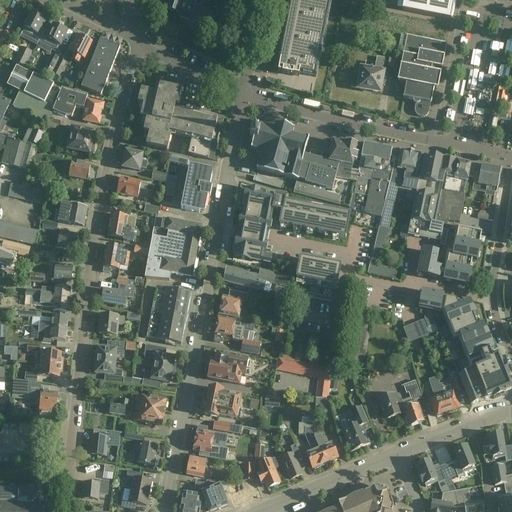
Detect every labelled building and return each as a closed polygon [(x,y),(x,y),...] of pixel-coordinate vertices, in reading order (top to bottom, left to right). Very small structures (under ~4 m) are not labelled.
[(182,11),(191,15),(196,0),(170,0),(167,10),(177,13),(178,9),(182,11)] [(285,67),(283,76),(304,80),(305,78),(321,81),(337,0),(296,0),(284,67),(285,67)] [(404,0),(402,10),(403,10),(402,11),(412,13),(412,16),(411,16),(411,17),(408,31),(408,32),(447,40),(447,39),(454,6),(454,5),(454,2),(455,2),(455,1),(454,1),(454,0),(404,0)] [(25,29),(23,33),(35,38),(40,41),(45,31),(42,29),(40,28),(44,20),(31,13),(23,28),(25,29)] [(49,33),(45,31),(40,41),(41,41),(56,49),(57,50),(59,45),(60,46),(67,32),(53,25),(49,33)] [(98,45),(99,43),(97,42),(96,40),(81,34),(79,34),(78,35),(72,46),(71,46),(67,52),(74,55),(71,60),(87,69),(98,45)] [(371,36),(370,42),(382,45),(383,39),(371,36)] [(401,66),(440,73),(446,44),(407,36),(401,66)] [(98,45),(94,55),(81,90),(100,98),(113,65),(111,64),(115,48),(100,42),(99,43),(98,45)] [(22,48),(14,63),(26,69),(33,54),(22,48)] [(50,78),(52,73),(52,72),(59,59),(52,55),(45,68),(42,74),(49,78),(50,78)] [(60,59),(53,74),(59,77),(67,63),(60,59)] [(353,80),(352,88),(358,89),(358,90),(380,94),(384,73),(382,73),(384,60),(378,59),(377,65),(367,63),(366,70),(362,70),(360,81),(353,80)] [(389,59),(388,67),(395,68),(397,60),(389,59)] [(440,73),(401,66),(398,82),(406,84),(433,89),(437,90),(440,73)] [(12,80),(8,86),(20,92),(47,105),(53,108),(55,104),(52,102),(47,100),(51,91),(56,94),(57,92),(59,88),(54,85),(18,67),(14,74),(12,80)] [(81,89),(84,83),(77,80),(74,89),(81,91),(81,89)] [(433,89),(406,84),(403,99),(413,101),(413,103),(414,104),(416,105),(415,110),(415,113),(416,115),(418,117),(421,118),(424,118),(426,116),(428,114),(428,113),(429,110),(430,104),(433,89)] [(208,160),(209,156),(217,123),(174,112),(175,107),(178,107),(181,93),(160,88),(158,95),(142,91),(138,105),(144,107),(141,119),(147,121),(144,134),(150,135),(147,147),(168,152),(172,134),(192,139),(188,155),(208,160)] [(62,90),(53,112),(65,117),(72,117),(76,108),(84,110),(86,102),(87,97),(62,90)] [(20,92),(13,106),(15,109),(16,109),(46,124),(54,109),(53,108),(47,105),(20,92)] [(0,115),(3,117),(9,106),(9,104),(5,102),(5,103),(0,100),(0,115)] [(85,111),(83,122),(98,125),(102,105),(94,103),(86,102),(84,110),(85,110),(85,111)] [(0,115),(0,131),(2,133),(8,120),(3,117),(0,115)] [(60,122),(51,120),(49,128),(58,130),(60,122)] [(354,143),(349,142),(348,144),(346,144),(346,145),(343,144),(333,142),(333,143),(331,143),(330,151),(331,152),(329,162),(321,160),(322,156),(316,154),(311,152),(309,157),(304,155),(308,139),(292,135),(293,129),(276,125),(275,130),(257,126),(256,130),(252,132),(251,132),(251,133),(249,140),(249,141),(250,141),(251,142),(252,144),(251,149),(257,150),(257,153),(259,157),(261,157),(257,170),(297,181),(294,193),(339,205),(341,197),(331,195),(324,193),(325,189),(332,191),(335,178),(348,181),(356,182),(358,172),(351,170),(352,167),(354,161),(356,161),(357,155),(355,154),(357,146),(355,145),(354,143)] [(65,128),(61,150),(89,155),(89,153),(92,153),(94,144),(91,143),(93,134),(65,128)] [(36,132),(32,143),(38,145),(39,146),(43,135),(36,132)] [(5,148),(0,164),(0,165),(1,165),(30,173),(36,149),(14,143),(14,142),(11,142),(7,140),(5,148)] [(355,194),(351,211),(380,218),(381,218),(396,158),(391,157),(392,150),(364,145),(360,162),(358,172),(356,182),(354,194),(355,194)] [(405,200),(413,202),(417,183),(419,175),(423,156),(420,155),(401,152),(398,151),(396,158),(381,218),(368,274),(395,281),(398,271),(380,267),(376,266),(376,262),(381,263),(394,207),(397,194),(405,194),(405,200)] [(124,157),(122,168),(139,172),(140,169),(145,170),(146,164),(141,163),(142,156),(126,152),(125,158),(124,157)] [(45,155),(36,154),(34,163),(38,164),(40,158),(45,159),(45,155)] [(447,160),(438,158),(424,155),(423,155),(423,156),(419,175),(417,183),(413,202),(407,235),(440,242),(443,230),(444,226),(435,224),(437,215),(436,215),(447,160)] [(171,157),(169,163),(188,167),(189,161),(171,157)] [(470,165),(447,160),(436,215),(437,215),(435,224),(444,226),(447,226),(448,222),(454,223),(454,222),(459,223),(467,182),(468,177),(470,165)] [(65,163),(64,169),(70,170),(69,178),(87,181),(89,167),(84,166),(71,164),(65,163)] [(474,178),(472,191),(485,193),(485,196),(489,196),(487,212),(481,212),(478,215),(478,219),(493,222),(497,193),(498,183),(499,180),(500,170),(476,166),(470,165),(468,177),(474,178)] [(190,166),(185,188),(209,193),(213,176),(211,176),(211,173),(208,172),(208,170),(190,166)] [(154,172),(152,181),(165,183),(167,175),(154,172)] [(255,177),(253,182),(280,190),(281,191),(282,185),(255,177)] [(153,186),(141,183),(141,182),(121,178),(121,179),(117,193),(117,194),(121,195),(122,196),(125,197),(126,196),(138,199),(138,198),(140,189),(152,192),(153,186)] [(74,179),(72,185),(90,190),(92,184),(74,179)] [(14,199),(17,186),(11,185),(8,198),(14,199)] [(17,186),(14,199),(20,200),(23,188),(17,186)] [(29,189),(23,188),(20,200),(26,202),(29,189)] [(185,188),(181,210),(199,213),(200,212),(203,212),(204,209),(206,210),(209,193),(185,188)] [(34,190),(29,189),(26,202),(32,203),(34,190)] [(34,190),(32,203),(38,204),(40,192),(34,190)] [(40,192),(38,204),(44,206),(46,193),(40,192)] [(264,245),(264,243),(265,241),(266,237),(266,234),(271,210),(273,196),(248,192),(246,204),(243,216),(240,232),(239,239),(236,253),(235,259),(251,262),(251,261),(271,265),(272,260),(272,258),(264,256),(262,256),(264,245)] [(287,227),(294,229),(300,230),(307,231),(312,232),(325,234),(331,236),(332,236),(338,237),(345,238),(348,224),(350,215),(285,203),(286,200),(286,196),(276,194),(272,211),(282,212),(279,226),(281,226),(287,227)] [(57,204),(61,205),(59,212),(57,211),(55,218),(54,222),(66,224),(65,225),(82,228),(86,209),(71,206),(72,199),(59,196),(57,204)] [(146,205),(144,213),(159,216),(160,211),(161,208),(146,205)] [(110,225),(110,226),(132,229),(134,229),(136,219),(134,218),(127,217),(112,215),(110,225)] [(148,219),(146,230),(153,231),(155,220),(148,219)] [(152,238),(151,245),(197,254),(199,254),(200,250),(198,249),(198,246),(202,227),(168,221),(163,220),(156,219),(155,220),(153,231),(152,238)] [(57,225),(43,223),(42,230),(56,232),(57,225)] [(5,224),(1,239),(4,240),(8,241),(12,226),(5,224)] [(12,226),(8,241),(12,242),(13,242),(15,242),(19,227),(12,226)] [(110,226),(108,237),(123,239),(123,241),(123,242),(133,243),(135,236),(134,236),(131,235),(132,229),(110,226)] [(19,227),(15,242),(22,244),(25,229),(19,227)] [(32,231),(25,229),(22,244),(29,246),(32,231)] [(479,243),(481,237),(481,233),(458,229),(453,255),(449,254),(446,271),(443,270),(440,270),(441,269),(435,268),(438,254),(421,251),(417,274),(418,275),(422,275),(439,279),(439,276),(444,277),(444,281),(468,286),(468,284),(470,278),(471,271),(470,271),(470,268),(471,262),(472,260),(477,261),(477,259),(478,253),(480,245),(479,245),(479,243)] [(440,242),(440,245),(445,246),(448,231),(443,230),(440,242)] [(39,232),(32,231),(29,246),(35,247),(39,232)] [(59,233),(58,247),(74,249),(76,235),(59,233)] [(151,245),(148,258),(145,279),(170,281),(171,275),(192,279),(196,257),(197,256),(198,256),(199,254),(197,254),(151,245)] [(106,246),(104,257),(129,260),(130,254),(122,253),(122,248),(106,246)] [(137,247),(136,254),(141,255),(148,256),(150,249),(137,247)] [(15,257),(11,255),(0,249),(0,263),(6,266),(9,259),(13,261),(15,257)] [(328,251),(325,258),(346,265),(348,258),(328,251)] [(27,257),(24,271),(31,272),(33,258),(27,257)] [(104,268),(103,273),(110,274),(110,269),(119,270),(127,271),(129,261),(129,260),(104,257),(103,267),(104,268)] [(300,259),(296,283),(336,291),(341,266),(300,259)] [(51,280),(51,284),(66,285),(66,282),(71,282),(72,269),(55,268),(54,281),(51,280)] [(226,270),(224,283),(287,299),(291,278),(260,270),(257,282),(247,280),(248,276),(226,270)] [(30,278),(28,283),(45,284),(46,275),(31,274),(30,278)] [(117,279),(116,284),(119,285),(119,286),(127,287),(128,281),(117,279)] [(104,291),(102,304),(124,307),(125,298),(127,298),(133,299),(134,289),(135,282),(128,281),(127,287),(119,286),(118,293),(104,291)] [(26,292),(25,297),(26,297),(32,298),(69,301),(70,290),(54,288),(54,289),(42,288),(42,291),(26,290),(26,292)] [(154,301),(188,307),(191,295),(187,294),(188,291),(176,289),(175,292),(167,290),(156,288),(154,301)] [(334,299),(294,291),(293,295),(333,303),(334,299)] [(422,292),(419,308),(426,310),(424,319),(428,328),(436,324),(433,318),(434,311),(440,312),(444,296),(422,292)] [(222,298),(219,316),(239,319),(240,311),(242,311),(243,307),(240,306),(242,295),(230,293),(228,299),(222,298)] [(68,313),(69,301),(32,298),(26,297),(25,305),(31,306),(48,308),(53,309),(52,312),(68,313)] [(445,311),(444,311),(455,337),(459,335),(469,359),(461,362),(465,374),(459,376),(471,406),(492,397),(493,399),(506,394),(505,392),(511,389),(511,386),(508,378),(510,378),(504,364),(502,364),(498,354),(492,357),(490,351),(494,349),(483,324),(478,326),(473,315),(475,314),(470,301),(458,306),(456,300),(446,299),(444,308),(445,311)] [(188,307),(154,301),(152,314),(186,320),(188,307)] [(19,312),(19,317),(31,318),(30,327),(31,327),(66,330),(67,318),(51,317),(51,318),(41,318),(41,314),(19,312)] [(350,363),(350,364),(362,365),(365,353),(363,352),(370,315),(359,313),(357,326),(358,326),(353,346),(350,363)] [(127,314),(127,321),(140,323),(141,315),(127,314)] [(186,320),(152,314),(149,326),(183,333),(186,320)] [(101,315),(98,334),(117,336),(118,326),(124,327),(125,318),(101,315)] [(241,340),(241,339),(243,331),(253,333),(254,324),(236,321),(219,318),(215,337),(214,342),(222,344),(223,339),(232,340),(232,341),(243,343),(241,350),(241,352),(258,356),(259,354),(260,344),(241,340)] [(428,328),(425,321),(424,320),(423,321),(429,335),(436,332),(434,325),(428,328)] [(413,326),(419,340),(429,337),(423,322),(413,326)] [(149,326),(147,339),(165,343),(165,345),(177,348),(177,345),(181,346),(183,333),(149,326)] [(409,344),(419,340),(413,326),(403,329),(409,344)] [(66,330),(31,327),(30,339),(38,340),(39,334),(50,334),(50,341),(65,342),(66,330)] [(438,329),(443,340),(448,338),(444,327),(438,329)] [(429,357),(457,344),(454,337),(426,351),(429,357)] [(94,362),(115,363),(116,356),(123,357),(124,344),(111,343),(110,350),(97,349),(97,355),(94,355),(94,362)] [(153,368),(175,372),(176,365),(173,365),(175,358),(162,356),(163,349),(146,346),(145,359),(155,360),(153,368)] [(454,351),(449,353),(452,362),(458,359),(454,351)] [(41,352),(40,364),(62,366),(63,360),(61,360),(61,354),(41,352)] [(211,362),(208,380),(240,386),(242,376),(245,377),(249,359),(217,353),(215,363),(211,362)] [(282,374),(284,360),(278,359),(276,372),(282,374)] [(284,360),(282,374),(288,375),(290,361),(284,360)] [(296,363),(290,361),(288,375),(294,376),(296,363)] [(115,363),(94,362),(93,368),(96,368),(95,375),(108,376),(108,383),(121,384),(122,371),(115,371),(115,363)] [(302,364),(296,363),(294,376),(300,377),(302,364)] [(62,366),(40,364),(39,376),(59,378),(59,373),(61,373),(62,366)] [(302,364),(300,377),(306,378),(308,365),(302,364)] [(308,365),(306,378),(312,379),(315,366),(308,365)] [(331,370),(315,366),(312,379),(318,381),(331,370)] [(175,372),(153,368),(152,375),(145,374),(143,386),(156,388),(157,382),(170,384),(171,378),(173,378),(175,372)] [(331,370),(318,381),(317,387),(329,388),(330,387),(331,378),(331,370)] [(442,393),(440,386),(437,378),(430,381),(435,395),(436,400),(434,400),(431,401),(436,417),(437,416),(438,418),(443,416),(443,415),(448,413),(449,413),(442,393)] [(451,380),(451,382),(440,386),(442,393),(449,413),(453,411),(454,413),(459,411),(459,409),(460,409),(457,400),(455,394),(463,392),(459,378),(451,380)] [(48,411),(57,411),(57,408),(58,408),(59,402),(58,402),(58,393),(40,392),(41,390),(27,389),(28,382),(13,381),(13,393),(33,394),(32,404),(40,404),(40,412),(48,412),(48,411)] [(412,403),(417,401),(422,399),(416,383),(404,387),(407,395),(410,394),(412,403)] [(203,403),(201,413),(204,413),(203,416),(218,419),(219,417),(236,420),(241,396),(224,393),(224,391),(209,388),(206,403),(203,403)] [(135,406),(135,409),(164,414),(167,401),(138,396),(137,403),(141,404),(140,407),(135,406)] [(403,406),(404,406),(402,399),(397,401),(396,397),(378,403),(385,421),(402,414),(401,412),(405,411),(403,406)] [(315,408),(323,409),(325,415),(332,414),(328,400),(316,400),(315,408)] [(412,403),(404,406),(403,406),(405,411),(407,418),(406,418),(409,427),(423,422),(420,414),(421,413),(417,401),(412,403)] [(258,404),(252,402),(250,409),(257,410),(258,404)] [(111,405),(109,415),(125,417),(126,407),(120,406),(111,405)] [(368,424),(361,407),(350,412),(352,418),(350,419),(349,421),(348,423),(348,425),(349,428),(342,430),(352,452),(370,445),(364,432),(362,427),(368,424)] [(164,414),(135,409),(135,411),(140,412),(139,415),(134,414),(133,421),(162,426),(164,414)] [(265,410),(265,419),(274,420),(274,418),(281,418),(282,411),(265,410)] [(229,425),(215,422),(213,431),(228,433),(229,425)] [(279,428),(282,433),(288,430),(284,424),(279,428)] [(314,439),(314,437),(314,425),(298,424),(298,435),(305,436),(312,452),(306,454),(313,469),(314,469),(315,470),(320,468),(319,466),(325,464),(314,439)] [(0,461),(18,463),(18,455),(30,455),(31,440),(29,440),(29,426),(20,425),(20,427),(2,427),(1,434),(0,433),(0,461)] [(226,447),(228,436),(215,434),(214,435),(207,434),(208,429),(208,428),(199,427),(198,432),(196,442),(213,446),(213,447),(219,448),(221,448),(221,446),(226,447)] [(105,438),(93,437),(92,437),(90,456),(105,457),(106,446),(118,447),(119,440),(120,434),(106,432),(105,438)] [(506,463),(511,461),(511,459),(510,447),(504,448),(502,435),(499,435),(499,434),(491,435),(491,436),(489,437),(490,446),(489,446),(490,456),(492,456),(493,460),(505,458),(506,463)] [(317,436),(314,437),(314,439),(325,464),(331,461),(332,463),(337,461),(336,459),(338,459),(331,443),(324,446),(324,444),(323,445),(320,437),(317,438),(317,436)] [(211,454),(213,447),(213,446),(196,442),(194,452),(200,453),(199,458),(226,462),(228,450),(221,449),(221,448),(219,448),(218,456),(211,454)] [(135,444),(134,452),(137,452),(137,454),(139,454),(137,464),(154,467),(158,448),(140,445),(135,444)] [(256,446),(255,460),(263,461),(264,447),(259,447),(256,446)] [(293,454),(281,459),(290,480),(302,475),(297,462),(302,460),(296,446),(291,448),(293,454)] [(457,450),(454,451),(459,464),(453,466),(458,478),(465,476),(464,473),(475,469),(466,446),(464,447),(463,446),(456,449),(457,450)] [(190,458),(187,476),(204,479),(207,462),(190,458)] [(260,474),(258,475),(262,484),(265,483),(268,489),(273,487),(275,488),(278,486),(279,484),(280,484),(274,470),(279,468),(275,459),(270,461),(270,460),(263,463),(265,468),(261,469),(263,473),(262,474),(260,474)] [(423,463),(417,466),(419,470),(421,474),(420,475),(419,475),(421,480),(422,484),(423,484),(424,484),(425,486),(426,487),(432,485),(437,483),(438,483),(438,484),(441,482),(445,481),(443,476),(440,470),(437,471),(434,473),(431,467),(429,461),(423,463)] [(311,471),(313,478),(342,469),(340,463),(311,471)] [(105,472),(114,474),(115,466),(106,464),(105,472)] [(253,466),(244,465),(243,481),(254,482),(253,466)] [(504,485),(505,491),(511,489),(511,475),(505,477),(503,466),(491,468),(495,486),(496,486),(504,485)] [(131,491),(149,495),(151,482),(139,480),(140,474),(127,472),(126,478),(134,480),(131,491)] [(84,498),(84,500),(98,502),(98,495),(108,496),(110,483),(100,482),(99,485),(85,484),(84,493),(82,492),(82,498),(84,498)] [(211,489),(209,484),(195,484),(193,495),(183,493),(179,511),(198,511),(201,501),(202,497),(203,496),(202,493),(211,489)] [(216,484),(209,484),(211,489),(202,493),(203,496),(202,497),(201,501),(205,511),(214,511),(228,507),(220,486),(217,487),(216,484)] [(227,485),(227,493),(228,493),(233,506),(235,506),(234,506),(244,501),(245,502),(246,502),(258,496),(259,496),(254,484),(251,486),(227,485)] [(0,511),(44,511),(45,505),(40,505),(39,498),(19,498),(19,490),(0,489),(0,511)] [(391,511),(392,507),(387,494),(374,489),(338,505),(337,502),(336,501),(323,507),(325,511),(323,511),(322,511),(391,511)] [(511,489),(505,491),(506,498),(497,499),(499,508),(497,509),(497,511),(511,511),(510,504),(511,503),(511,489)] [(456,499),(458,509),(464,507),(464,511),(484,511),(482,501),(471,503),(468,490),(455,492),(456,499)] [(149,495),(131,491),(129,503),(121,502),(120,508),(133,511),(134,504),(147,507),(149,495)] [(450,511),(451,508),(458,509),(456,499),(455,492),(443,494),(441,503),(432,502),(432,505),(430,505),(429,510),(431,511),(430,511),(450,511)]
